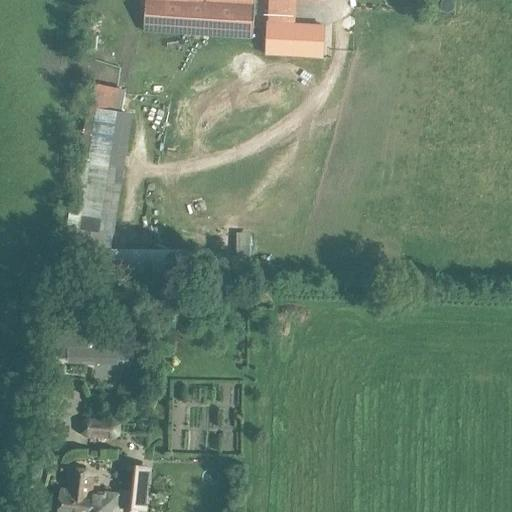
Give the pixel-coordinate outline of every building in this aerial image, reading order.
[(253,40),(256,0),(146,0),(145,36),(253,40)] [(267,23),(267,47),(324,50),(325,26),(267,23)] [(113,196),(124,111),(94,107),(82,192),(113,196)] [(96,202),(88,220),(103,226),(110,208),(96,202)] [(69,342),(69,346),(60,346),(59,361),(69,362),(69,365),(109,366),(110,343),(69,342)] [(232,427),(233,405),(222,405),(221,426),(232,427)] [(114,420),(99,419),(90,418),(81,421),(80,434),(88,440),(112,441),(121,437),(121,428),(114,420)] [(125,465),(120,506),(144,508),(149,468),(125,465)] [(58,511),(116,511),(118,495),(89,492),(91,472),(71,469),(69,491),(61,490),(58,511)]
